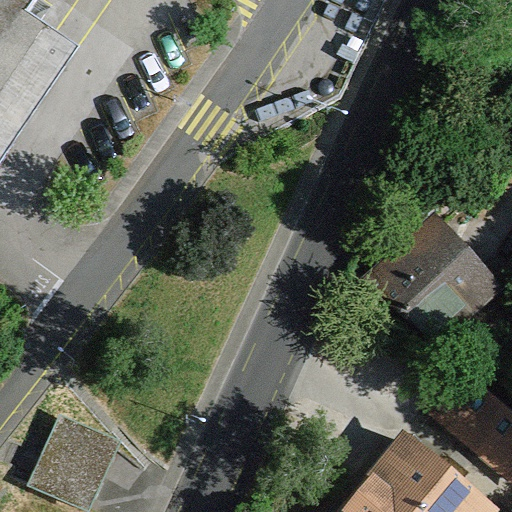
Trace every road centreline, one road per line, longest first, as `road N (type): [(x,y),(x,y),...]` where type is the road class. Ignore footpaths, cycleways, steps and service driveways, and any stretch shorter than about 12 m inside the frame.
road 1 (primary): [(443,0),(203,511)]
road 2 (residential): [(295,0),(0,414)]
